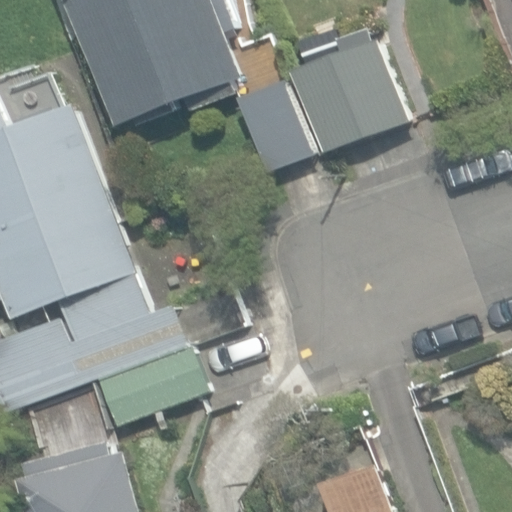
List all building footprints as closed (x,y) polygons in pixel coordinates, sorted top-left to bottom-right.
[(80,0),(127,126),(144,119),(147,125),(187,110),(189,116),(250,93),(246,81),(256,78),(244,44),(253,41),(237,0),(80,0)] [(302,70),(333,153),(419,120),(388,37),(350,51),(341,26),(328,31),(333,44),(307,54),(311,67),(302,70)] [(163,414),(169,430),(178,427),(172,410),(219,393),(202,346),(197,347),(182,305),(161,313),(146,274),(150,273),(88,104),(19,129),(1,77),(0,77),(0,303),(14,298),(21,319),(71,301),(86,342),(80,344),(71,319),(0,344),(0,375),(14,413),(107,379),(125,428),(163,414)] [(250,95),(278,172),(326,155),(298,77),(250,95)] [(27,476),(36,511),(152,511),(136,450),(121,454),(118,441),(34,463),(37,474),(27,476)] [(404,511),(400,500),(368,511),(404,511)]
